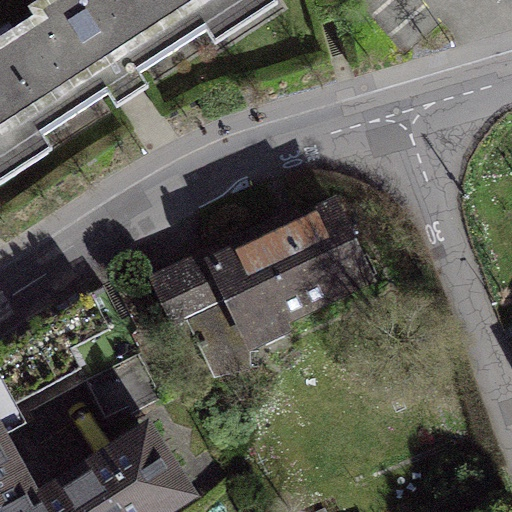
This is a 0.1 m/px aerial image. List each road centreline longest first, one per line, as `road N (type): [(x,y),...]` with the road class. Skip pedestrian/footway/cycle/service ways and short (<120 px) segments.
road 1 (residential): [(412,112),(200,179),(0,305)]
road 2 (residential): [(511,391),(412,112)]
